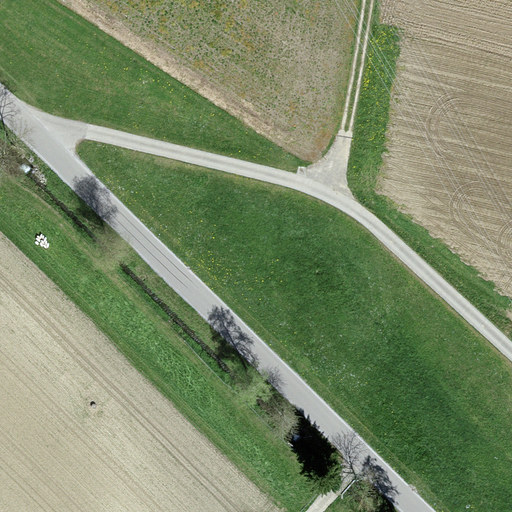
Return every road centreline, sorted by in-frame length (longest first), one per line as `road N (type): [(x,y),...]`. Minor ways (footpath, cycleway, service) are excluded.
road 1 (unclassified): [(0,99),(415,511)]
road 2 (track): [(30,129),(87,134),(329,188),(511,355)]
road 3 (track): [(329,188),(364,0)]
